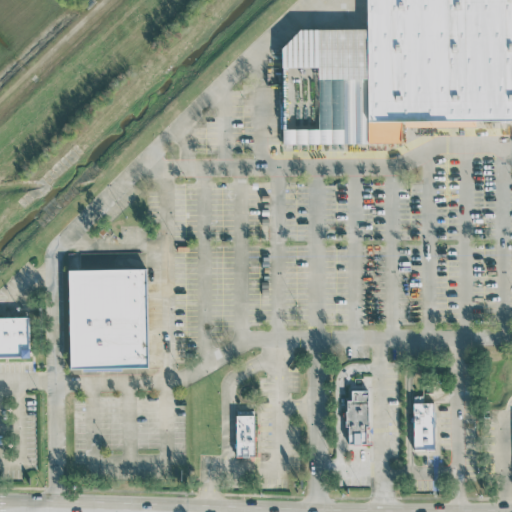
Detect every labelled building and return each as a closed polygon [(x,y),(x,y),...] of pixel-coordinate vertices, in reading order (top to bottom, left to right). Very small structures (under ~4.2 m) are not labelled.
[(362,0),(511,0),(511,129),(400,131),(401,154),(281,153),(279,54),(299,35),(363,35),(362,0)] [(65,282),(142,282),(143,379),(66,379),(65,282)] [(0,331),(25,331),(25,374),(0,373),(0,331)] [(351,390),(350,399),(346,399),(346,444),(367,444),(367,390),(351,390)] [(411,415),(433,415),(435,462),(413,463),(411,415)] [(232,429),(252,429),(253,470),(232,470),(232,429)]
